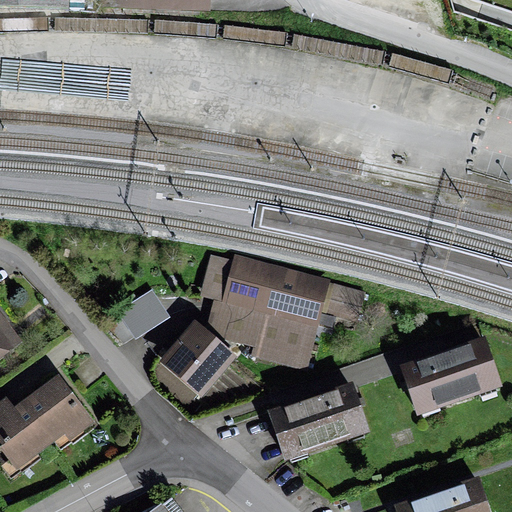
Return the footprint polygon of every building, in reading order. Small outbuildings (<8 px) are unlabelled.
[(0,0),(0,10),(65,14),(65,0),(0,0)] [(105,0),(105,8),(207,10),(207,0),(105,0)] [(322,329),(329,300),(249,281),(242,309),(322,329)] [(0,356),(16,345),(0,322),(0,356)] [(203,391),(225,366),(192,337),(169,362),(203,391)] [(405,380),(416,413),(496,387),(485,354),(405,380)] [(57,375),(22,399),(54,444),(89,420),(57,375)] [(289,455),(360,432),(348,395),(277,419),(289,455)] [(0,444),(18,470),(54,444),(22,399),(0,415),(0,444)] [(485,511),(479,492),(417,511),(485,511)]
